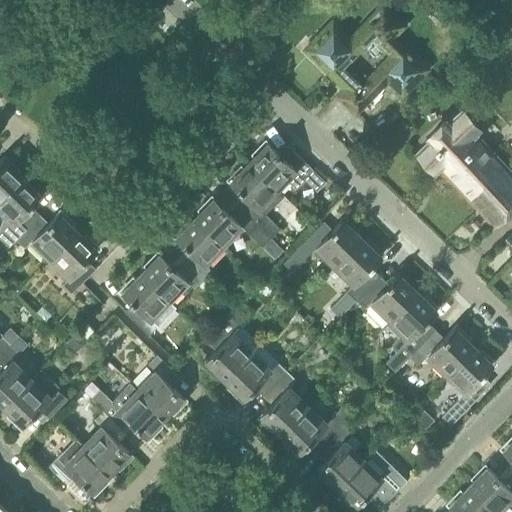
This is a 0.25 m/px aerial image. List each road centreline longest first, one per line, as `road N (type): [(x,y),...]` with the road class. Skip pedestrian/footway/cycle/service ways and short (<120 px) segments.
road 1 (residential): [(272,94),(125,244),(0,114)]
road 2 (residential): [(272,94),(511,326)]
road 3 (residential): [(398,511),(511,402)]
road 4 (residential): [(213,403),(102,511)]
road 5 (residential): [(319,511),(213,403)]
road 6 (residential): [(173,0),(272,94)]
